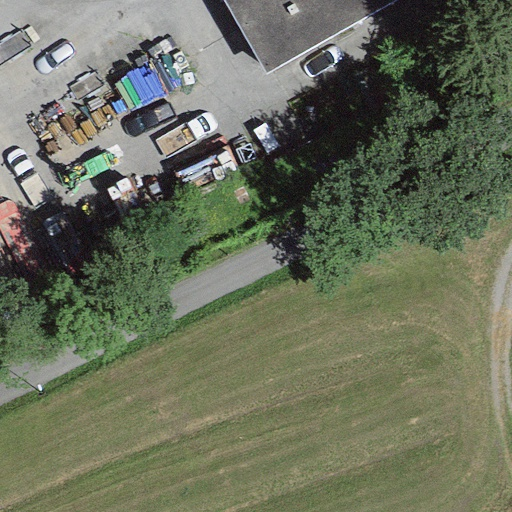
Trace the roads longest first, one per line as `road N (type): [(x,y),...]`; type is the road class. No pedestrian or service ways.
road 1 (unclassified): [(511,119),(210,286),(0,385)]
road 2 (track): [(511,406),(501,316),(511,279)]
